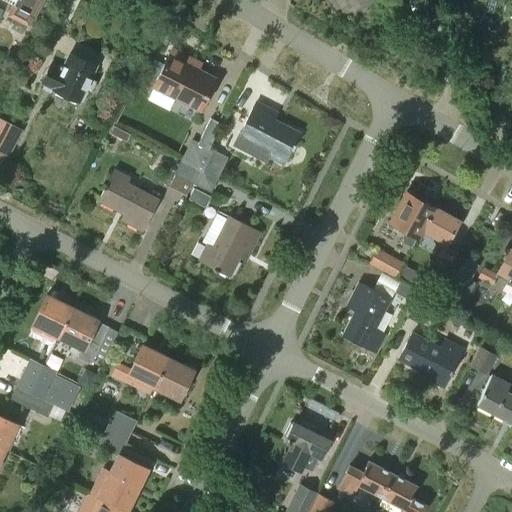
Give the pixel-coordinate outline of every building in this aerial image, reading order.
[(0,0),(0,14),(6,3),(12,6),(7,16),(25,26),(38,0),(0,0)] [(199,110),(214,80),(189,67),(192,61),(170,50),(155,81),(186,97),(184,102),(199,110)] [(78,103),(96,66),(69,54),(61,71),(50,65),(38,90),(44,93),(46,88),(78,103)] [(10,66),(1,62),(0,63),(0,72),(6,75),(10,66)] [(282,164),(298,133),(273,120),(276,114),(255,103),(239,134),(271,150),(268,156),(282,164)] [(209,147),(221,124),(210,119),(198,142),(209,147)] [(0,153),(6,157),(20,132),(0,120),(0,153)] [(113,127),(109,134),(125,142),(129,135),(113,127)] [(202,175),(213,153),(207,150),(209,147),(198,142),(191,138),(183,156),(194,162),(191,169),(193,170),(202,175)] [(218,182),(230,156),(209,147),(207,150),(213,153),(202,175),(218,182)] [(186,194),(191,184),(187,182),(193,170),(191,169),(194,162),(183,156),(169,186),(186,194)] [(141,231),(157,201),(125,184),(129,178),(114,170),(98,200),(124,213),(120,220),(141,231)] [(212,194),(218,182),(202,175),(193,170),(187,182),(191,184),(212,194)] [(192,189),(187,199),(202,207),(208,197),(192,189)] [(417,237),(421,229),(433,208),(407,194),(391,223),(401,229),(402,243),(411,247),(417,237)] [(446,243),(458,222),(433,208),(421,229),(446,243)] [(248,254),(259,234),(227,217),(210,248),(206,246),(198,260),(228,276),(242,251),(248,254)] [(450,264),(457,252),(443,244),(436,256),(450,264)] [(394,277),(401,264),(376,250),(369,263),(394,277)] [(511,286),(511,252),(510,251),(498,271),(508,277),(505,283),(511,286)] [(478,266),(465,259),(445,296),(462,305),(474,283),(470,280),(478,266)] [(403,267),(398,279),(408,284),(414,273),(403,267)] [(497,275),(483,267),(477,278),(491,285),(497,275)] [(411,301),(417,290),(399,281),(393,293),(411,301)] [(375,354),(386,334),(375,328),(390,300),(358,282),(345,305),(354,310),(340,335),(364,348),(375,354)] [(422,325),(437,296),(420,287),(405,316),(422,325)] [(58,336),(71,308),(46,296),(33,324),(58,336)] [(92,365),(95,358),(107,331),(96,326),(98,320),(71,308),(58,336),(81,347),(77,358),(92,365)] [(439,348),(418,337),(411,333),(397,360),(426,374),(424,378),(442,388),(462,349),(444,339),(439,348)] [(152,387),(166,359),(141,346),(129,369),(117,363),(111,375),(131,385),(135,378),(152,387)] [(486,375),(497,355),(480,347),(469,367),(486,375)] [(178,400),(192,372),(166,359),(152,387),(178,400)] [(70,412),(81,387),(54,375),(55,372),(29,360),(16,386),(65,410),(66,410),(70,412)] [(91,389),(96,376),(85,371),(80,385),(91,389)] [(511,387),(491,376),(476,406),(511,424),(511,387)] [(61,421),(65,410),(16,386),(11,397),(37,410),(61,421)] [(128,433),(134,423),(113,411),(107,423),(128,433)] [(0,450),(1,451),(15,424),(0,417),(0,450)] [(312,433),(315,428),(300,421),(298,426),(292,423),(291,425),(289,423),(282,436),(285,438),(284,439),(287,440),(286,442),(290,444),(281,462),(299,471),(302,466),(311,470),(317,457),(319,459),(328,441),(312,433)] [(122,445),(128,433),(107,423),(101,433),(118,441),(117,442),(122,445)] [(112,453),(117,442),(118,441),(101,433),(95,444),(112,453)] [(121,511),(124,511),(146,469),(117,455),(108,473),(101,470),(88,495),(95,499),(121,511)] [(390,474),(367,462),(361,473),(348,467),(336,490),(350,497),(355,485),(378,497),(390,474)] [(422,511),(425,507),(409,498),(415,487),(390,474),(378,497),(403,510),(401,511),(422,511)] [(284,511),(305,511),(314,494),(298,486),(284,511)] [(328,511),(334,501),(318,493),(307,511),(328,511)] [(121,511),(95,499),(88,511),(121,511)]
